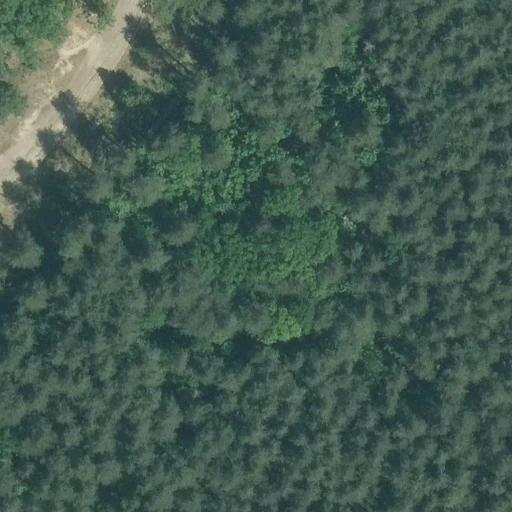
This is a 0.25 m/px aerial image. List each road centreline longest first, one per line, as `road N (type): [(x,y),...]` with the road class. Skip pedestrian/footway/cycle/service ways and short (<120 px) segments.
road 1 (unknown): [(259,0),(85,273),(203,405),(129,511)]
road 2 (track): [(0,185),(83,83),(132,0)]
